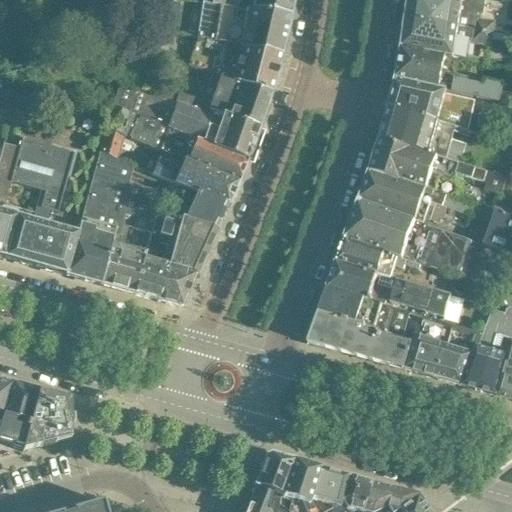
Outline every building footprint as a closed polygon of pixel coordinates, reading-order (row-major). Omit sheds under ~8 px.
[(212,0),(212,5),(237,9),(238,3),(242,0),(253,2),(251,11),(251,12),(288,18),(291,0),(212,0)] [(409,0),(407,21),(495,35),(496,29),(496,23),(477,20),(478,13),(483,14),(484,0),(409,0)] [(202,3),(196,38),(198,39),(205,40),(231,48),(281,57),(281,56),(288,18),(251,12),(251,11),(246,11),(244,19),(240,18),(239,23),(235,22),(237,9),(212,5),(202,3)] [(86,21),(71,31),(85,51),(100,41),(86,21)] [(495,35),(407,21),(403,49),(461,61),(461,62),(468,63),(471,45),(493,48),(494,42),(495,35)] [(136,27),(131,45),(143,49),(149,31),(136,27)] [(495,35),(494,42),(505,43),(505,42),(506,37),(502,29),(496,29),(495,35)] [(130,46),(124,35),(105,46),(107,50),(123,48),(130,46)] [(198,39),(188,66),(212,74),(271,95),(281,57),(231,48),(205,40),(198,39)] [(458,76),(461,62),(461,61),(403,49),(397,81),(454,95),(454,94),(507,106),(511,87),(458,76)] [(258,133),(271,95),(212,74),(206,93),(214,96),(210,105),(178,94),(175,104),(258,133)] [(454,98),(454,95),(397,81),(389,111),(456,130),(468,133),(475,103),(454,98)] [(247,163),(258,133),(175,104),(119,85),(112,108),(129,115),(130,114),(139,118),(139,119),(154,125),(247,163)] [(0,111),(11,114),(16,98),(0,93),(0,111)] [(34,116),(37,103),(18,99),(14,113),(34,116)] [(112,108),(106,131),(122,138),(129,115),(112,108)] [(452,142),(456,130),(389,111),(381,142),(380,144),(460,167),(461,166),(466,145),(452,142)] [(154,125),(147,148),(161,154),(238,185),(245,170),(247,163),(154,125)] [(116,160),(122,138),(106,131),(99,154),(116,161),(116,160)] [(49,217),(50,217),(51,213),(57,214),(73,155),(22,141),(20,149),(11,184),(40,192),(33,214),(18,210),(4,260),(35,269),(49,217)] [(371,174),(370,176),(435,196),(436,193),(440,179),(455,184),(458,176),(484,184),(487,184),(484,192),(500,197),(506,180),(487,174),(487,173),(461,166),(460,167),(380,144),(371,174)] [(0,259),(4,260),(18,210),(5,206),(11,184),(20,149),(3,145),(0,155),(0,259)] [(131,173),(132,173),(133,168),(116,160),(116,161),(99,154),(80,226),(66,277),(101,287),(114,241),(131,173)] [(238,185),(161,154),(158,161),(152,176),(174,185),(228,207),(238,185)] [(149,240),(155,220),(162,193),(137,187),(140,176),(132,173),(131,173),(114,241),(101,287),(135,296),(150,240),(149,240)] [(472,219),(488,223),(491,214),(435,196),(370,176),(360,204),(423,226),(425,222),(430,224),(434,211),(429,209),(431,204),(472,217),(472,219)] [(217,232),(228,207),(174,185),(174,186),(178,188),(176,195),(193,203),(184,221),(217,232)] [(472,242),(443,232),(443,233),(423,226),(360,204),(345,243),(419,268),(428,271),(429,269),(459,279),(472,242)] [(484,247),(484,248),(511,258),(511,257),(511,220),(491,214),(488,223),(492,225),(484,247)] [(80,226),(50,217),(49,217),(35,269),(66,277),(80,226)] [(159,303),(168,268),(180,227),(155,220),(149,240),(150,240),(135,296),(159,303)] [(197,276),(216,236),(217,232),(184,221),(181,220),(180,227),(168,268),(197,276)] [(437,220),(435,226),(444,229),(446,223),(443,222),(437,220)] [(345,243),(337,265),(392,280),(396,269),(404,271),(406,267),(418,271),(419,268),(345,243)] [(493,308),(392,280),(337,265),(334,275),(328,291),(385,307),(387,303),(445,319),(447,309),(489,321),(493,309),(493,308)] [(183,306),(197,276),(168,268),(159,303),(178,308),(183,306)] [(418,316),(385,307),(328,291),(318,318),(388,339),(389,335),(411,342),(418,316)] [(498,399),(511,349),(511,309),(510,309),(507,311),(506,315),(493,311),(493,309),(489,321),(483,335),(484,335),(464,389),(498,399)] [(435,381),(453,326),(418,316),(411,342),(403,372),(435,381)] [(403,372),(411,342),(389,335),(388,339),(318,318),(308,345),(403,372)] [(484,335),(483,335),(453,326),(435,381),(464,389),(484,335)] [(511,349),(498,399),(511,402),(511,349)] [(0,424),(11,386),(0,383),(0,424)] [(23,449),(37,393),(11,386),(0,424),(0,443),(23,449)] [(70,441),(69,402),(37,393),(23,449),(22,453),(70,441)] [(282,499),(292,464),(270,458),(265,460),(256,485),(269,490),(269,493),(273,495),(271,503),(281,506),(282,499)] [(309,504),(319,471),(292,464),(282,499),(291,502),(288,511),(313,511),(310,504),(309,504)] [(342,502),(348,479),(319,471),(309,504),(310,504),(313,506),(314,502),(333,507),(331,510),(327,511),(346,511),(346,510),(347,511),(342,502)] [(371,504),(375,487),(348,479),(342,502),(347,511),(351,511),(362,511),(365,502),(371,504)] [(269,490),(256,485),(251,497),(270,503),(271,503),(273,495),(269,493),(269,490)] [(398,511),(399,511),(417,500),(416,498),(375,487),(371,504),(365,502),(362,511),(380,511),(386,510),(387,511),(398,511)] [(267,511),(270,503),(251,497),(250,499),(251,499),(245,511),(267,511)] [(425,511),(420,503),(417,500),(399,511),(425,511)] [(105,511),(103,503),(74,511),(73,508),(60,511),(105,511)]
